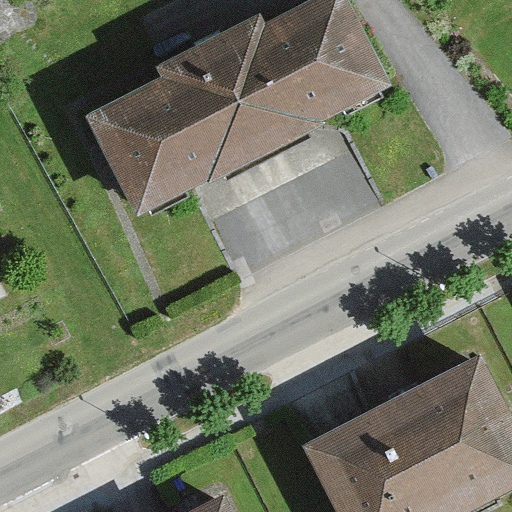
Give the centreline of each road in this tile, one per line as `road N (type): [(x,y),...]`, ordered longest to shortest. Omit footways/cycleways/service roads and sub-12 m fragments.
road 1 (tertiary): [(0,477),(511,214)]
road 2 (unknown): [(353,296),(298,188)]
